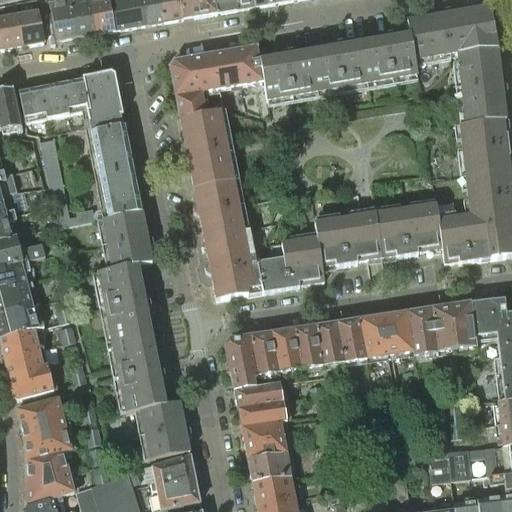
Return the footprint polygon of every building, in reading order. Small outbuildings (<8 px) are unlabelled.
[(74,41),(93,38),(87,0),(67,0),(68,2),(67,3),(74,41)] [(87,0),(93,38),(114,34),(108,0),(87,0)] [(108,0),(114,34),(144,29),(138,0),(126,0),(114,2),(113,0),(108,0)] [(138,0),(144,29),(163,26),(158,0),(138,0)] [(158,0),(163,26),(181,23),(177,0),(158,0)] [(177,0),(181,23),(215,17),(211,0),(177,0)] [(211,0),(215,17),(234,14),(231,0),(211,0)] [(231,0),(234,14),(253,11),(251,0),(231,0)] [(251,0),(253,11),(272,8),(270,0),(251,0)] [(55,45),(74,41),(67,3),(48,6),(55,45)] [(14,7),(16,18),(21,50),(43,47),(37,14),(24,17),(22,5),(14,7)] [(0,43),(2,54),(21,50),(16,18),(6,20),(4,9),(0,10),(0,43)] [(462,113),(464,129),(502,125),(506,124),(504,109),(503,99),(504,99),(507,95),(507,91),(503,88),(501,88),(497,53),(496,53),(494,40),(493,41),(488,11),(452,17),(452,15),(449,12),(443,13),(441,16),(442,19),(406,26),(408,40),(393,42),(393,39),(390,37),(384,38),(382,41),(382,44),(344,51),(343,48),(341,46),(335,47),(333,50),(333,53),(295,59),(294,57),(291,54),(285,55),(283,58),(284,61),(258,66),(262,86),(266,106),(416,80),(414,65),(456,58),(462,113)] [(262,86),(258,66),(256,51),(233,55),(240,90),(262,86)] [(221,93),(240,90),(233,55),(214,58),(221,93)] [(199,97),(201,97),(221,93),(214,58),(192,62),(199,97)] [(205,118),(205,117),(201,97),(199,97),(192,62),(173,65),(169,71),(179,123),(205,118)] [(86,116),(107,223),(141,217),(124,130),(122,130),(119,120),(122,119),(114,79),(110,76),(81,82),(81,83),(79,83),(86,116)] [(79,83),(59,87),(65,120),(86,116),(79,83)] [(59,87),(38,91),(45,124),(65,120),(59,87)] [(38,91),(18,95),(24,128),(45,124),(38,91)] [(16,136),(22,135),(12,93),(0,94),(0,134),(16,133),(16,136)] [(189,171),(193,192),(233,184),(228,162),(219,115),(205,117),(205,118),(179,123),(184,148),(183,148),(180,152),(181,157),(185,159),(186,159),(189,171)] [(469,220),(438,225),(437,225),(441,253),(440,253),(443,268),(458,266),(458,269),(511,260),(511,188),(511,189),(509,189),(506,161),(509,161),(506,138),(504,138),(502,125),(464,129),(458,129),(469,220)] [(53,143),(40,146),(57,232),(94,225),(91,210),(75,213),(76,217),(68,218),(53,143)] [(250,271),(233,184),(193,192),(196,208),(195,208),(192,212),(193,217),(197,219),(198,219),(208,267),(206,267),(204,272),(205,276),(209,279),(210,279),(215,305),(263,298),(259,266),(257,266),(258,269),(250,271)] [(1,202),(0,202),(0,223),(15,220),(13,215),(5,217),(1,202)] [(417,256),(440,253),(441,253),(437,225),(438,225),(435,209),(373,219),(313,228),(315,243),(316,243),(320,271),(321,271),(334,269),(335,271),(357,268),(356,266),(366,264),(395,260),(395,262),(417,259),(417,256)] [(141,217),(107,223),(102,224),(111,274),(137,270),(151,267),(148,252),(150,252),(152,248),(152,244),(147,241),(146,241),(141,217)] [(16,224),(15,220),(0,223),(0,244),(12,242),(8,226),(16,224)] [(272,264),(259,266),(263,298),(299,292),(298,290),(323,286),(321,271),(320,271),(316,243),(315,243),(269,250),(272,264)] [(0,271),(26,265),(44,260),(42,249),(19,253),(17,245),(0,249),(0,271)] [(28,269),(26,265),(0,271),(0,295),(31,287),(27,270),(28,269)] [(97,277),(116,373),(125,418),(139,415),(165,410),(165,409),(160,385),(161,385),(164,381),(163,376),(159,374),(158,374),(146,315),(147,315),(150,311),(149,306),(145,304),(144,304),(137,270),(111,274),(97,277)] [(55,288),(59,304),(70,301),(66,285),(55,288)] [(31,287),(0,295),(0,320),(33,311),(42,308),(39,295),(29,298),(28,292),(32,292),(32,287),(31,287)] [(474,341),(495,338),(503,406),(511,404),(511,317),(505,318),(503,303),(470,307),(474,341)] [(430,313),(436,357),(475,351),(474,341),(470,307),(430,313)] [(37,329),(33,311),(0,320),(0,342),(33,334),(43,332),(42,328),(37,329)] [(70,318),(69,311),(55,314),(56,321),(70,318)] [(412,361),(436,357),(430,313),(406,317),(412,357),(412,361)] [(406,317),(358,324),(365,364),(412,357),(406,317)] [(72,324),(70,318),(56,321),(58,328),(72,324)] [(336,327),(344,367),(365,364),(358,324),(336,327)] [(336,327),(314,331),(322,370),(344,367),(336,327)] [(73,338),(71,330),(57,333),(59,341),(73,338)] [(292,334),(300,374),(322,370),(314,331),(292,334)] [(18,404),(53,395),(46,368),(42,369),(38,355),(42,353),(41,349),(37,350),(33,334),(0,342),(0,349),(12,401),(18,405),(18,404)] [(278,377),(300,374),(292,334),(270,337),(278,377)] [(278,377),(270,337),(249,340),(257,380),(278,377)] [(73,338),(59,341),(61,349),(75,346),(73,338)] [(233,395),(255,391),(253,380),(257,380),(249,340),(229,343),(224,349),(233,395)] [(78,357),(76,349),(62,352),(64,360),(78,357)] [(78,357),(64,360),(66,368),(80,365),(78,357)] [(456,363),(443,364),(444,372),(457,370),(456,363)] [(84,378),(82,370),(68,374),(70,382),(84,378)] [(445,379),(458,377),(457,370),(444,372),(445,379)] [(445,379),(446,387),(459,385),(458,377),(445,379)] [(84,378),(70,382),(72,390),(86,387),(84,378)] [(459,385),(446,387),(447,394),(460,392),(459,385)] [(279,388),(255,391),(233,395),(237,414),(282,407),(279,388)] [(310,400),(322,398),(321,390),(308,393),(310,400)] [(324,405),(322,398),(310,400),(311,407),(324,405)] [(459,398),(440,401),(442,413),(461,410),(459,398)] [(64,428),(57,403),(15,414),(23,444),(65,433),(69,432),(68,427),(64,428)] [(511,427),(511,404),(503,406),(497,407),(499,429),(511,427)] [(325,412),(324,405),(311,407),(313,415),(325,412)] [(179,406),(165,409),(165,410),(139,415),(149,465),(189,457),(186,442),(187,442),(190,438),(189,434),(185,431),(183,431),(179,406)] [(237,414),(241,433),(280,427),(286,426),(282,407),(237,414)] [(78,412),(80,420),(94,417),(92,409),(78,412)] [(447,420),(460,419),(459,411),(446,412),(447,420)] [(94,417),(80,420),(82,429),(96,426),(94,417)] [(434,420),(436,433),(444,432),(442,419),(434,420)] [(447,420),(448,428),(461,426),(460,419),(447,420)] [(434,420),(427,422),(429,434),(436,433),(434,420)] [(427,422),(419,423),(421,435),(429,434),(427,422)] [(403,425),(405,438),(412,437),(410,424),(403,425)] [(405,438),(403,425),(395,426),(397,439),(405,438)] [(315,428),(317,435),(329,433),(328,426),(315,428)] [(388,427),(390,440),(397,439),(395,426),(388,427)] [(449,436),(462,434),(461,426),(448,428),(449,436)] [(287,459),(280,427),(241,433),(247,466),(287,459)] [(390,440),(388,427),(380,428),(383,442),(390,440)] [(511,449),(511,427),(499,429),(502,451),(511,449)] [(380,428),(373,429),(375,443),(383,442),(380,428)] [(366,430),(367,444),(374,443),(375,443),(373,429),(366,430)] [(358,432),(360,445),(367,444),(366,430),(358,432)] [(360,445),(358,432),(351,433),(353,446),(360,445)] [(71,454),(65,433),(23,444),(25,466),(63,456),(71,454)] [(85,435),(86,443),(100,440),(98,433),(85,435)] [(317,435),(318,442),(331,440),(329,433),(317,435)] [(353,446),(351,433),(343,434),(345,447),(353,446)] [(430,488),(450,486),(447,457),(444,433),(424,436),(430,488)] [(345,447),(343,434),(336,435),(338,448),(345,447)] [(463,442),(462,434),(449,436),(450,443),(463,442)] [(101,448),(100,440),(86,443),(87,451),(101,448)] [(332,447),(331,440),(318,442),(319,449),(332,447)] [(345,447),(338,448),(350,508),(366,505),(359,472),(359,467),(377,464),(376,454),(374,443),(367,444),(360,445),(353,446),(345,447)] [(333,454),(332,447),(319,449),(321,456),(333,454)] [(471,484),(488,482),(511,479),(511,449),(502,451),(447,457),(450,486),(471,484)] [(88,454),(90,462),(103,460),(102,452),(88,454)] [(321,456),(322,463),(335,460),(333,454),(321,456)] [(68,477),(63,456),(25,466),(26,479),(26,488),(68,477)] [(290,480),(287,459),(247,466),(251,487),(290,480)] [(103,460),(90,462),(91,470),(105,467),(103,460)] [(149,502),(150,511),(175,511),(198,507),(189,460),(150,471),(154,487),(150,488),(151,496),(155,496),(156,500),(149,502)] [(336,467),(335,460),(322,463),(323,470),(336,467)] [(92,473),(93,480),(107,478),(106,470),(92,473)] [(26,488),(25,511),(61,501),(74,497),(68,477),(26,488)] [(93,480),(95,490),(108,485),(107,478),(93,480)] [(108,485),(95,490),(75,496),(79,511),(138,511),(127,479),(108,485)] [(511,479),(488,482),(489,490),(503,488),(504,497),(511,496),(511,479)] [(294,500),(290,480),(251,487),(255,507),(294,500)] [(326,484),(328,492),(341,489),(339,482),(326,484)] [(342,497),(341,489),(328,492),(329,499),(342,497)] [(344,504),(342,497),(329,499),(331,507),(344,504)] [(511,511),(511,499),(487,503),(487,506),(453,510),(452,511),(511,511)] [(296,511),(294,500),(255,507),(256,511),(296,511)] [(62,505),(61,501),(25,511),(60,511),(59,506),(62,505)]
